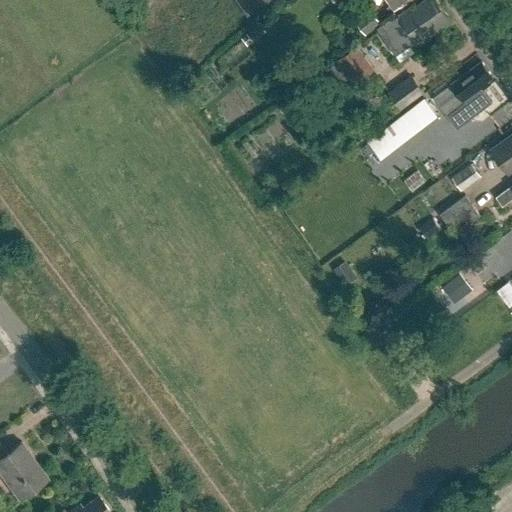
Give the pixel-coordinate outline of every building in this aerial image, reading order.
[(234,0),(247,17),(253,12),(244,0),(234,0)] [(244,0),(253,12),(269,0),(244,0)] [(414,4),(397,15),(398,16),(368,37),(377,50),(387,43),(391,49),(405,39),(410,46),(417,41),(419,43),(438,29),(436,27),(449,18),(436,0),(426,0),(416,8),(414,4)] [(386,0),(395,11),(409,0),(386,0)] [(370,10),(355,22),(365,35),(381,23),(370,10)] [(258,24),(245,34),(251,42),(264,32),(258,24)] [(375,70),(358,45),(336,60),(353,85),(375,70)] [(482,62),(434,97),(448,116),(466,102),(468,106),(481,97),(480,90),(490,83),(487,79),(492,75),(482,62)] [(412,74),(388,92),(402,110),(425,92),(412,74)] [(410,160),(438,140),(429,128),(401,148),(410,160)] [(407,163),(381,130),(356,149),(382,182),(407,163)] [(508,173),(511,169),(511,134),(491,150),(508,173)] [(471,163),(452,177),(462,190),(481,176),(471,163)] [(511,184),(496,197),(503,206),(511,199),(511,184)] [(454,233),(480,216),(465,195),(440,213),(441,214),(414,233),(420,242),(447,223),(454,233)] [(509,263),(511,260),(511,229),(477,255),(492,275),(508,262),(509,263)] [(344,282),(353,277),(344,260),(335,265),(344,282)] [(452,302),(470,287),(456,270),(438,285),(452,302)] [(494,286),(502,305),(511,300),(511,288),(508,279),(494,286)] [(0,377),(0,407),(14,398),(0,377)] [(0,471),(19,499),(47,478),(21,442),(5,454),(0,446),(0,471)] [(109,511),(98,495),(82,507),(79,502),(68,510),(66,507),(59,511),(109,511)]
